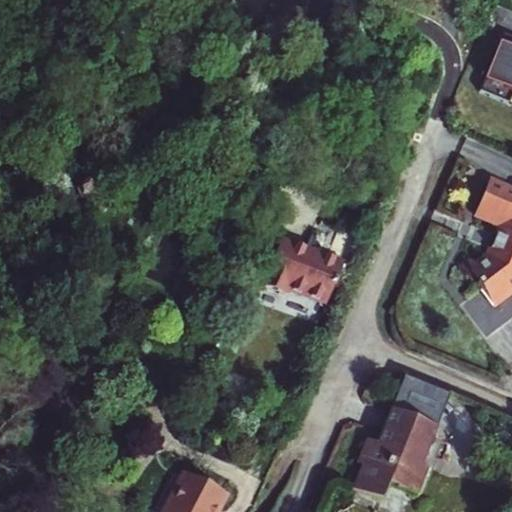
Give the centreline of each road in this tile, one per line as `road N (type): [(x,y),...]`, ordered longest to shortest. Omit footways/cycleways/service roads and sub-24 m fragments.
road 1 (residential): [(433,133),(350,338)]
road 2 (residential): [(350,338),(511,405)]
